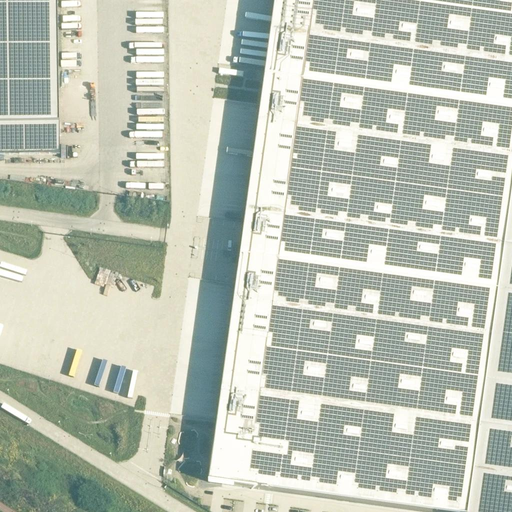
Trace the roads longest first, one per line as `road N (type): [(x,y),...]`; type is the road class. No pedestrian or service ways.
road 1 (unclassified): [(0,399),(181,511)]
road 2 (unclassified): [(178,239),(0,215)]
